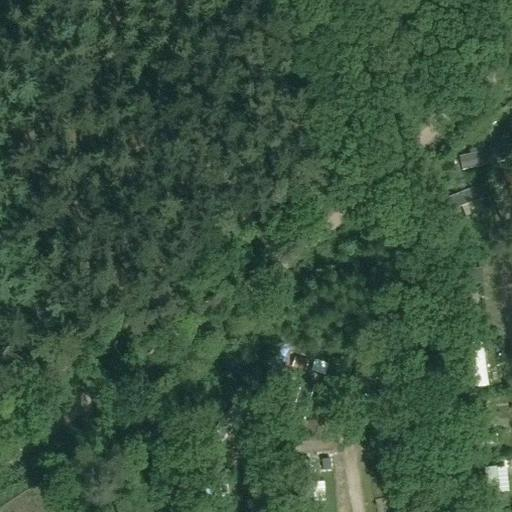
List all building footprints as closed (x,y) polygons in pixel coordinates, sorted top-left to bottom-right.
[(482,289),(469,290),(471,324),(484,323),(482,289)] [(476,351),(478,399),(497,399),(495,350),(476,351)] [(360,378),(369,395),(383,388),(374,370),(360,378)] [(489,428),(494,463),(508,460),(502,426),(489,428)] [(511,511),(511,492),(511,481),(496,481),(497,511),(511,511)] [(337,509),(336,483),(311,485),(312,511),(329,511),(329,510),(337,509)]
